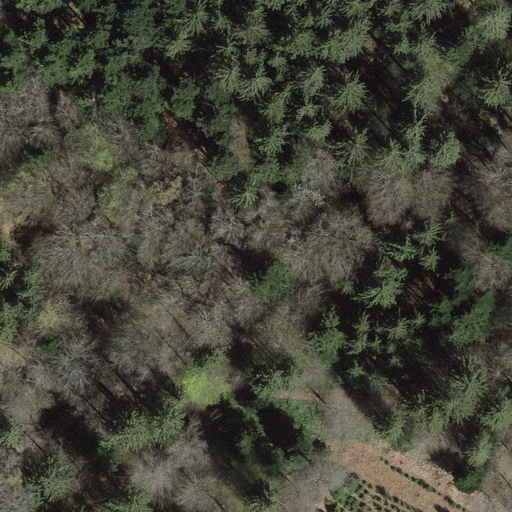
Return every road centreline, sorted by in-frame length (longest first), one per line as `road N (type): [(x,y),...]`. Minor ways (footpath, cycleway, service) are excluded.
road 1 (track): [(511,148),(153,364),(0,446)]
road 2 (track): [(511,333),(457,369),(355,398),(231,387),(153,364)]
